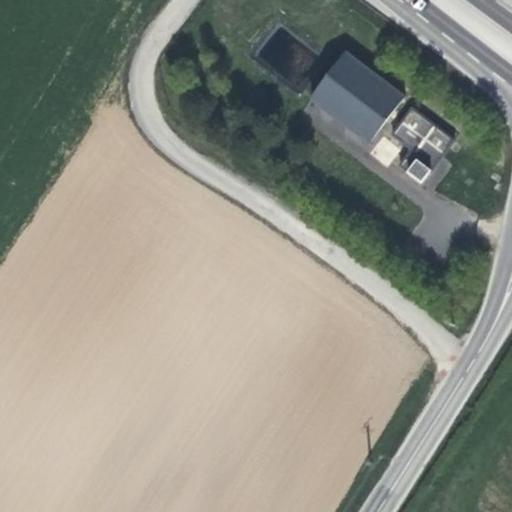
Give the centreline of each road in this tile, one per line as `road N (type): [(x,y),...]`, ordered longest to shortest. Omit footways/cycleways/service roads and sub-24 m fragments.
road 1 (track): [(175,0),(147,48),(140,88),(170,140),(331,247),(469,366)]
road 2 (tertiary): [(375,511),(502,301)]
road 3 (tertiary): [(385,0),(511,106)]
road 4 (primary): [(407,0),(511,80)]
